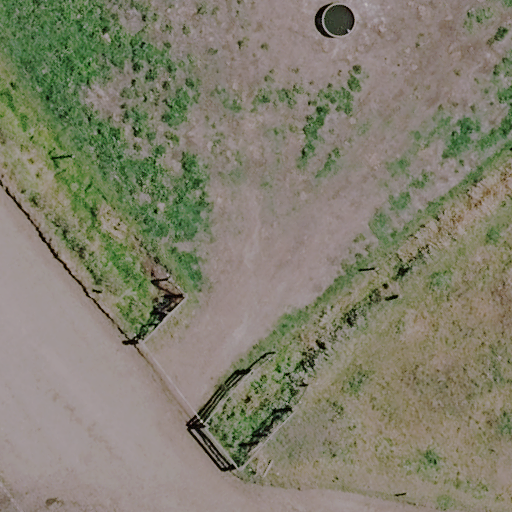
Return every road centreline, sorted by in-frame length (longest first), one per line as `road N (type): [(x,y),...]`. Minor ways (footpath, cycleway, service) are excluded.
road 1 (track): [(346,511),(0,53)]
road 2 (track): [(316,472),(511,507)]
